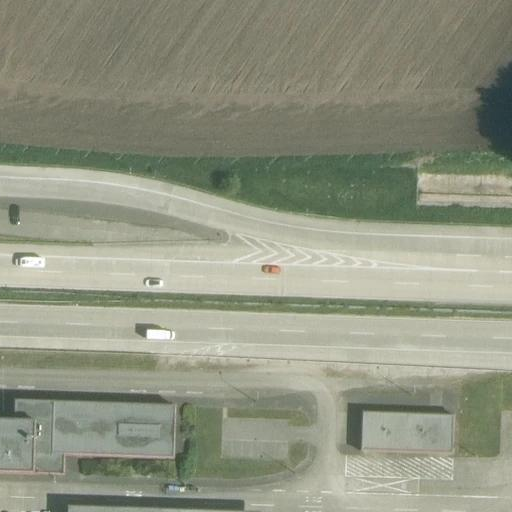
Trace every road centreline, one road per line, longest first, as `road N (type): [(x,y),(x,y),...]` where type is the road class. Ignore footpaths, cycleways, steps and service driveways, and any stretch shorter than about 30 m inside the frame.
road 1 (motorway): [(0,321),(511,339)]
road 2 (motorway): [(477,287),(128,195),(0,187)]
road 3 (motorway): [(477,287),(0,269)]
